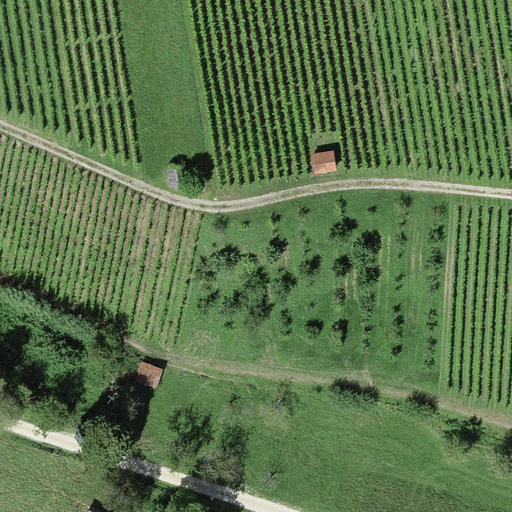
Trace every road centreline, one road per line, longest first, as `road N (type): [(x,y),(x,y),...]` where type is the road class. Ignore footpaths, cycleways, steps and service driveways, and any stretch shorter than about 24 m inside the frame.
road 1 (track): [(0,295),(127,351),(222,375),(412,400),(511,431)]
road 2 (track): [(0,128),(195,206),(349,185),(511,196)]
road 3 (track): [(0,421),(265,511)]
